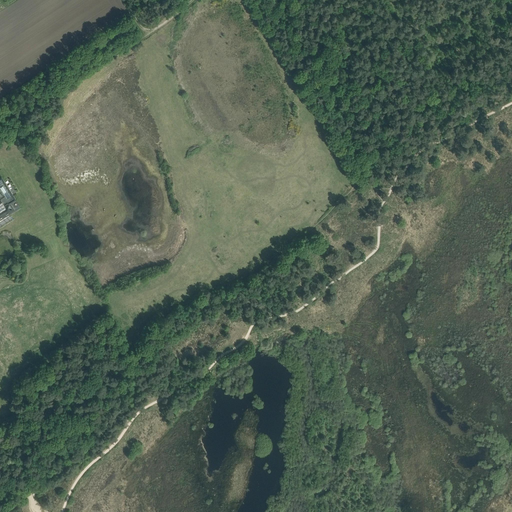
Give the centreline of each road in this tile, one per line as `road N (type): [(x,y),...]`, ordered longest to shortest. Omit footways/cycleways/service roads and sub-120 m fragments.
road 1 (track): [(247,0),(357,186)]
road 2 (track): [(357,186),(258,270),(182,304)]
road 3 (track): [(0,114),(36,87),(146,35)]
